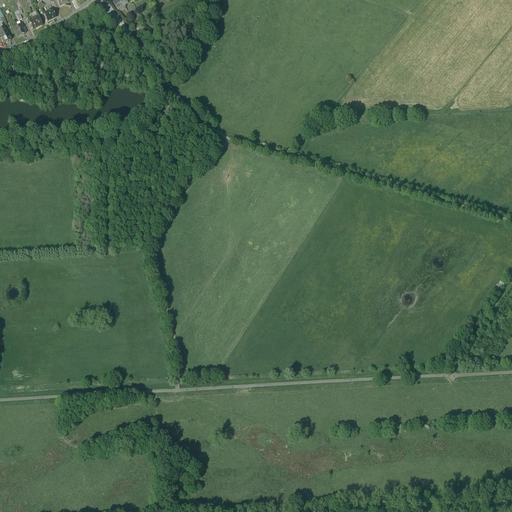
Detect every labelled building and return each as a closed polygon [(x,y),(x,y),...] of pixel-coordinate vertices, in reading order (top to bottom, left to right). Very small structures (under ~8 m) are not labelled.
[(124,0),(117,0),(113,4),(118,11),(119,11),(118,10),(123,6),(124,8),(127,5),(124,0)] [(52,12),(43,16),(47,23),(55,19),(52,12)] [(34,21),(33,21),(32,20),(28,22),(33,31),(42,27),(38,19),(34,21)] [(145,32),(139,26),(135,30),(140,36),(145,32)] [(14,31),(18,39),(25,35),(21,27),(18,29),(14,31)] [(5,29),(0,30),(0,36),(4,45),(11,42),(5,29)]
